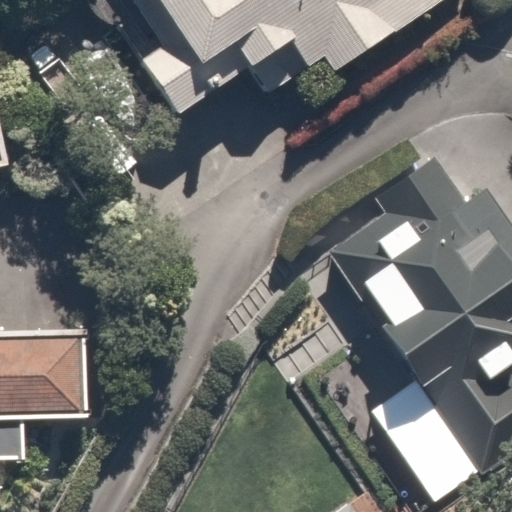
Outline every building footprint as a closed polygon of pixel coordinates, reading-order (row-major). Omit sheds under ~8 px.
[(142,0),(176,44),(148,66),(198,131),(245,94),(264,119),(312,82),(332,108),(470,0),(142,0)] [(0,180),(32,176),(20,89),(0,91),(0,180)] [(476,445),(511,419),(511,145),(485,165),(463,135),(410,174),(423,193),(338,254),(443,400),(428,411),(461,456),(476,445)] [(114,266),(83,237),(43,279),(74,308),(114,266)] [(32,430),(102,429),(100,328),(0,329),(0,451),(32,451),(32,430)]
